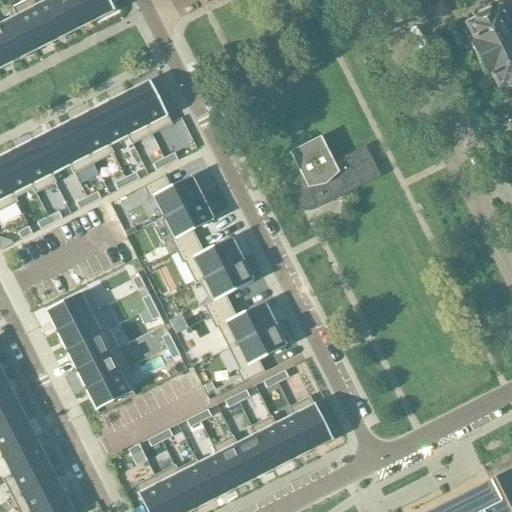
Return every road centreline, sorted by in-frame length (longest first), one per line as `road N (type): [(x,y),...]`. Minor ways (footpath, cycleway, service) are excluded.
road 1 (residential): [(377,458),(150,18)]
road 2 (residential): [(511,275),(369,0)]
road 3 (residential): [(0,301),(104,511)]
road 4 (residential): [(377,458),(511,392)]
